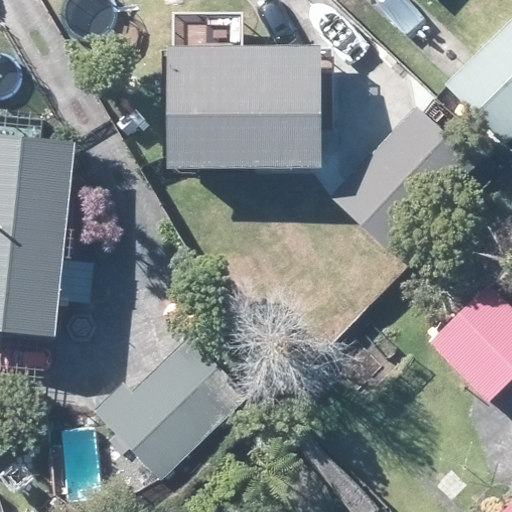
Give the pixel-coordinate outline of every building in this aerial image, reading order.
[(511,27),(481,59),(458,80),(454,85),(511,145),(511,27)] [(185,170),(339,169),(337,49),(279,49),(183,50),(185,170)] [(354,182),(339,198),(399,254),(482,165),(424,109),(419,115),(354,182)] [(65,146),(56,146),(0,141),(0,335),(48,340),(55,255),(64,156),(65,146)] [(437,343),(496,400),(511,383),(511,302),(494,286),(437,343)] [(169,478),(255,395),(200,338),(142,393),(132,384),(105,411),(169,478)]
